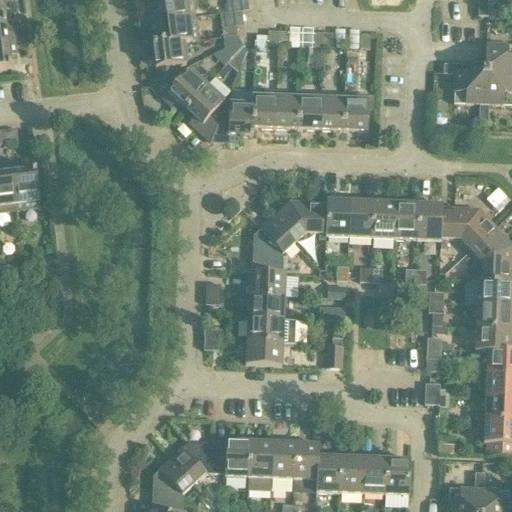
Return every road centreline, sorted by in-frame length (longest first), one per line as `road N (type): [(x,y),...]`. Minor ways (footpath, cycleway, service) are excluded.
road 1 (residential): [(420,511),(419,417),(356,411),(334,393),(181,384)]
road 2 (residential): [(192,195),(278,162),(412,166)]
road 3 (residential): [(181,384),(192,195)]
road 4 (residential): [(424,24),(269,19),(267,0)]
road 5 (residential): [(109,511),(112,441),(181,384)]
road 6 (residential): [(412,166),(415,45),(424,24)]
road 7 (residential): [(0,115),(120,101)]
road 8 (residential): [(192,195),(128,126),(120,101)]
